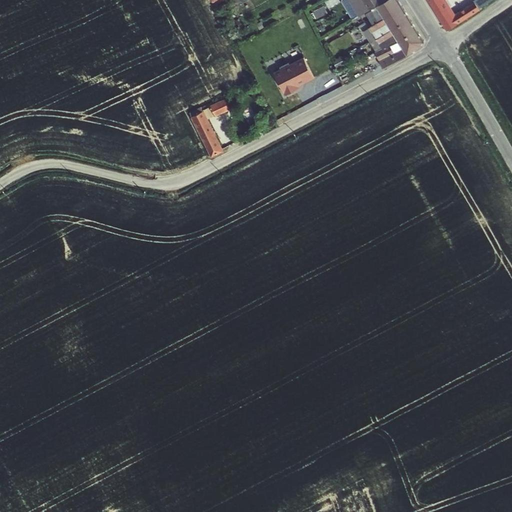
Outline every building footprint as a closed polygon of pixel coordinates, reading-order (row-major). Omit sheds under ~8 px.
[(343,0),(352,18),(367,11),(373,25),(365,29),(383,65),(423,46),(400,0),(343,0)] [(429,0),(447,28),(493,0),(472,0),(455,11),(448,0),(429,0)] [(315,79),(306,55),(272,69),(282,92),(315,79)] [(226,97),(211,103),(215,115),(231,109),(226,97)] [(194,113),(209,156),(224,151),(208,108),(194,113)]
